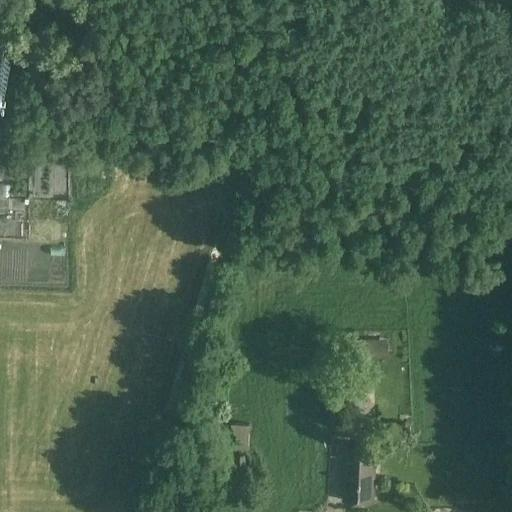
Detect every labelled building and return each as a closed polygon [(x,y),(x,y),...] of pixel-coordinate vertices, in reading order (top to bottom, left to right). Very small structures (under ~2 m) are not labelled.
[(30,163),(27,193),(50,195),(53,166),(30,163)] [(41,248),(7,247),(6,285),(40,285),(41,248)] [(349,340),(350,368),(364,368),(364,340),(349,340)] [(349,415),(364,415),(364,372),(349,372),(349,415)] [(231,424),(231,448),(249,449),(250,425),(231,424)] [(373,502),(375,447),(345,446),(343,501),(373,502)] [(400,485),(387,484),(386,494),(400,494),(400,485)]
